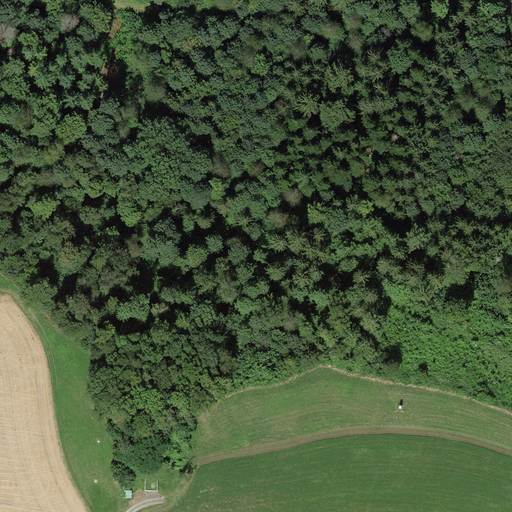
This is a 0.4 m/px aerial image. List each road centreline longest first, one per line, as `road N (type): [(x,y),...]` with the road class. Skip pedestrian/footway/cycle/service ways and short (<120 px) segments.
road 1 (track): [(0,151),(39,207),(79,244),(135,269),(173,282),(197,276),(216,260),(217,224),(511,364)]
road 2 (track): [(118,0),(204,22),(384,2),(511,9)]
road 3 (track): [(217,224),(324,216),(511,227)]
